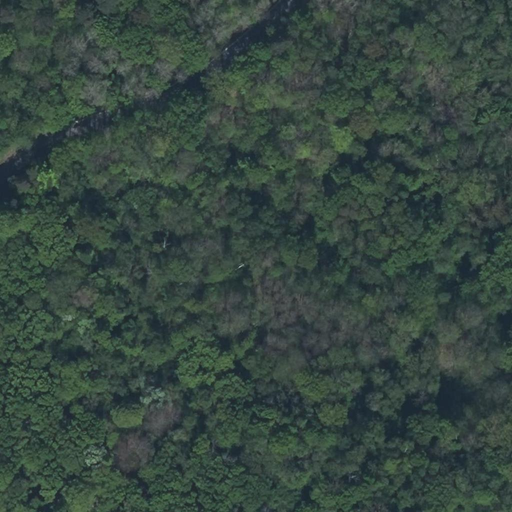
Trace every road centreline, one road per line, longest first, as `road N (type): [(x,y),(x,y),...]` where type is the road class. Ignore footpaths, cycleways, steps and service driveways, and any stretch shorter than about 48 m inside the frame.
road 1 (track): [(511,471),(452,465),(274,413),(205,411),(159,428),(80,511)]
road 2 (tertiary): [(289,0),(190,77),(70,132),(0,179)]
